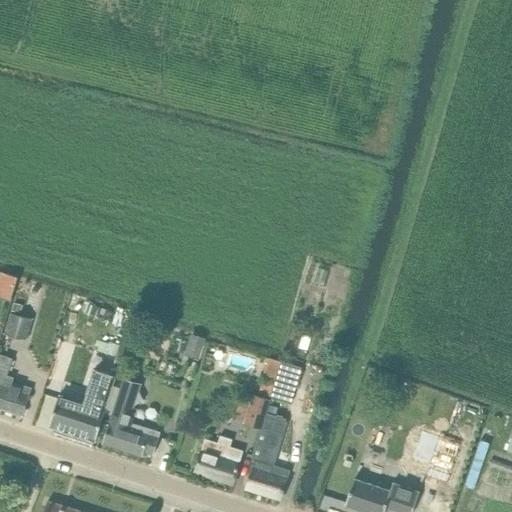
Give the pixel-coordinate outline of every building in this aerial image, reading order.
[(89,303),(86,311),(109,319),(112,311),(89,303)] [(34,318),(10,312),(5,332),(28,338),(34,318)] [(190,333),(184,355),(200,359),(206,338),(190,333)] [(0,353),(0,408),(23,416),(32,388),(13,382),(14,377),(7,375),(13,358),(0,353)] [(262,377),(275,381),(282,360),(269,356),(262,377)] [(275,381),(270,397),(291,403),(303,366),(282,360),(275,381)] [(59,395),(49,426),(96,440),(115,376),(93,369),(83,402),(59,395)] [(397,375),(386,376),(387,386),(398,385),(397,375)] [(124,379),(109,423),(103,442),(142,455),(144,450),(153,453),(160,432),(130,422),(135,405),(143,399),(139,390),(141,384),(124,379)] [(246,423),(262,428),(267,412),(271,398),(255,393),(246,423)] [(252,467),(251,469),(246,488),(281,499),(290,469),(274,463),(288,418),(267,412),(262,428),(253,459),(256,460),(254,467),(252,467)] [(205,438),(201,452),(195,471),(234,483),(244,450),(231,446),(233,438),(220,434),(218,442),(205,438)] [(410,446),(404,464),(442,477),(448,459),(410,446)] [(352,485),(345,504),(367,511),(384,511),(386,506),(403,511),(412,511),(418,496),(419,492),(392,482),(390,489),(354,477),(352,485)] [(84,511),(48,500),(43,511),(84,511)]
